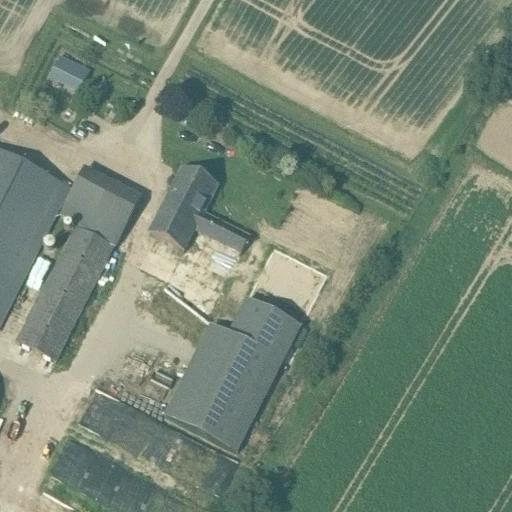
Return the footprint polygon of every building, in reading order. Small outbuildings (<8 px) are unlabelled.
[(59,61),(51,79),(69,88),(78,69),(59,61)] [(511,70),(498,94),(511,102),(511,70)] [(0,328),(70,190),(0,154),(0,328)] [(184,254),(195,233),(240,257),(249,240),(203,217),(217,188),(182,170),(149,236),(184,254)] [(56,365),(114,251),(75,231),(16,345),(56,365)] [(237,456),(301,330),(245,302),(227,337),(209,328),(164,419),(237,456)] [(195,511),(130,476),(118,497),(144,511),(195,511)]
